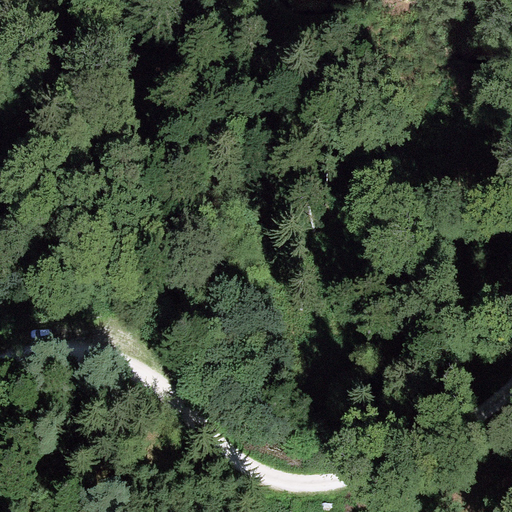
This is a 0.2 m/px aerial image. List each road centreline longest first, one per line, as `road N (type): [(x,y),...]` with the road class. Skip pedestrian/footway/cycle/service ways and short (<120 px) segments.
road 1 (track): [(0,365),(64,353),(105,361),(149,381),(235,462),(292,484),(340,480),(398,458),(511,389)]
road 2 (track): [(340,480),(380,418),(395,358),(387,303),(293,0)]
